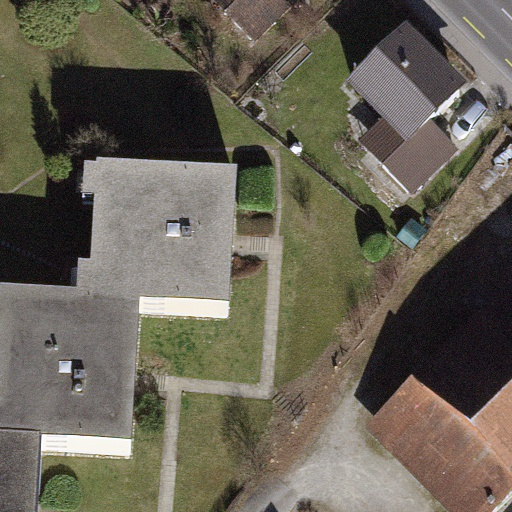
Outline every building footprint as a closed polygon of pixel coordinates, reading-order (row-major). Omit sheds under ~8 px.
[(461,100),(395,34),(337,93),(402,159),(461,100)] [(228,181),(68,172),(61,300),(132,304),(221,309),(228,181)] [(511,265),(347,431),(429,511),(491,511),(511,491),(511,265)] [(124,451),(132,304),(61,300),(0,296),(0,444),(39,446),(124,451)] [(0,511),(35,511),(39,446),(0,444),(0,511)]
